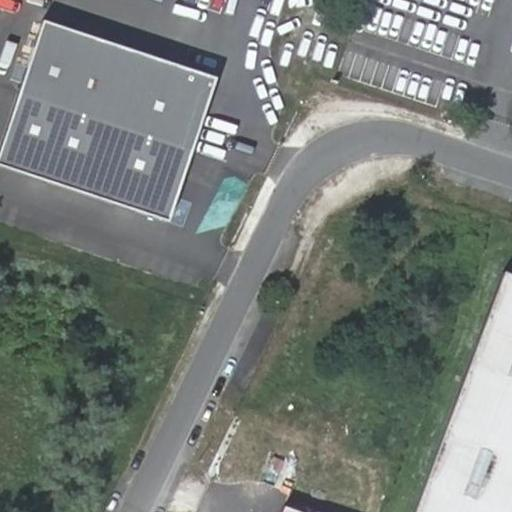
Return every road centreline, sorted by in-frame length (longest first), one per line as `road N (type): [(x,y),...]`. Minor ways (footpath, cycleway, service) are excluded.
road 1 (residential): [(134,511),(288,196),(326,155),(363,137),(408,138),(511,172)]
road 2 (unknown): [(474,160),(511,41)]
